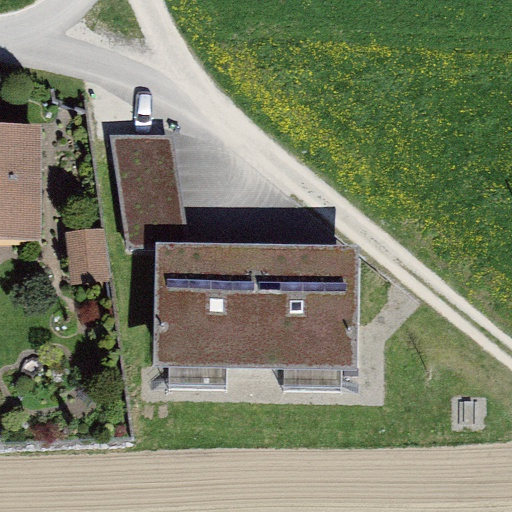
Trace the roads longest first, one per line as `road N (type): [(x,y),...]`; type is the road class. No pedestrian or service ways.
road 1 (track): [(144,0),(159,37),(224,117),(511,360)]
road 2 (residential): [(224,117),(104,69),(0,44)]
